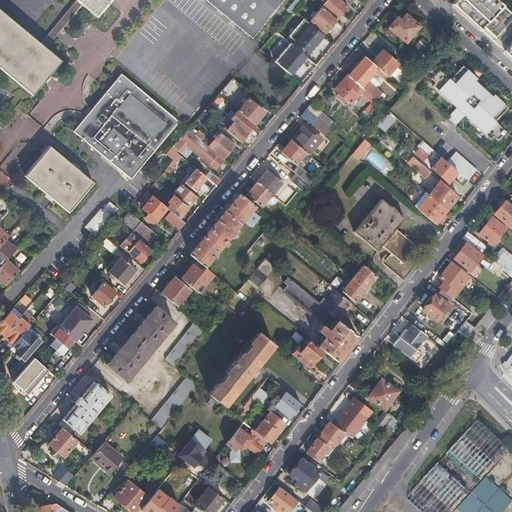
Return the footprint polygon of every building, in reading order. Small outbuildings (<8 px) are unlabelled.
[(76,0),(78,1),(82,5),(97,18),(111,0),(76,0)] [(284,0),(204,0),(252,40),(284,0)] [(297,0),(288,10),(292,14),(303,2),(304,1),(302,0),(297,0)] [(307,19),(324,33),(336,19),(321,7),(312,0),(304,0),(304,1),(303,2),(312,9),(315,6),(317,8),(319,9),(315,13),(314,12),(307,19)] [(336,19),(347,6),(340,0),(321,0),(325,2),(321,7),(336,19)] [(452,0),(450,4),(511,60),(511,14),(511,15),(494,0),(452,0)] [(42,43),(46,47),(82,5),(78,1),(42,43)] [(42,43),(0,7),(0,67),(32,95),(62,60),(46,47),(42,43)] [(388,28),(405,41),(418,26),(405,15),(400,21),(396,18),(388,28)] [(278,30),(282,33),(283,34),(292,25),(287,20),(278,30)] [(297,43),(308,52),(322,35),(311,27),(297,43)] [(401,47),(405,41),(388,28),(384,33),(401,47)] [(275,42),(280,35),(276,32),(270,38),(275,42)] [(414,44),(420,49),(426,42),(420,37),(414,44)] [(275,58),(291,72),(302,59),(286,46),(275,58)] [(381,71),(386,76),(397,63),(380,49),(369,61),(377,68),(381,71)] [(375,71),(377,68),(369,61),(364,57),(347,75),(361,87),(367,80),(375,71)] [(446,117),(452,122),(460,113),(463,116),(463,115),(489,139),(492,136),(497,140),(505,131),(494,121),(507,107),(499,100),(493,94),(491,96),(482,89),(474,81),(476,79),(469,73),(462,66),(449,79),(438,69),(430,78),(435,82),(432,86),(455,107),(446,117)] [(179,122),(120,74),(73,132),(131,179),(179,122)] [(360,93),(363,89),(361,87),(347,75),(334,90),(351,104),(360,93)] [(476,79),(474,81),(491,96),(493,94),(476,79)] [(382,93),(367,80),(361,87),(363,89),(376,101),(382,93)] [(376,101),(363,89),(360,93),(374,105),(377,102),(376,101)] [(211,104),(215,107),(222,99),(218,95),(211,104)] [(237,111),(253,124),(263,112),(247,99),(237,111)] [(329,129),(329,130),(335,124),(310,103),(305,109),(329,129)] [(324,135),(329,129),(305,109),(300,116),(310,124),(311,124),(324,135)] [(230,111),(226,116),(245,133),(253,124),(237,111),(234,114),(230,111)] [(460,113),(452,122),(454,124),(463,116),(460,113)] [(245,133),(226,116),(223,120),(226,124),(223,128),(238,141),(245,133)] [(385,132),(392,123),(384,116),(377,126),(385,132)] [(305,152),(308,154),(321,139),(314,134),(312,136),(301,127),(291,140),(305,152)] [(194,133),(200,138),(204,134),(198,128),(194,133)] [(193,137),(197,140),(198,139),(188,130),(174,147),(180,152),(186,145),(188,147),(192,142),(190,140),(193,137)] [(207,146),(222,158),(233,145),(219,133),(207,146)] [(351,154),(356,158),(369,143),(363,139),(351,154)] [(222,161),(197,140),(192,146),(205,157),(203,159),(215,169),(222,161)] [(294,165),(305,152),(291,140),(280,153),(294,165)] [(447,182),(456,171),(445,162),(422,141),(417,146),(436,163),(431,168),(447,182)] [(92,184),(47,147),(22,178),(66,215),(92,184)] [(178,154),(171,148),(166,153),(173,159),(178,154)] [(378,174),(389,164),(373,148),(362,159),(378,174)] [(458,173),(466,180),(475,170),(455,151),(445,162),(456,171),(458,173)] [(183,157),(188,161),(192,157),(187,152),(183,157)] [(415,169),(425,177),(430,171),(420,163),(415,169)] [(296,174),(308,185),(314,178),(297,165),(292,171),(296,174)] [(184,182),(194,190),(205,177),(195,169),(184,182)] [(256,182),(271,195),(282,183),(266,169),(256,182)] [(452,179),(462,187),(467,181),(466,180),(458,173),(452,179)] [(208,180),(215,186),(220,180),(213,174),(208,180)] [(290,181),(302,192),(308,185),(296,174),(290,181)] [(429,194),(446,209),(457,196),(440,180),(429,193),(428,193),(428,194),(429,194)] [(245,195),(260,207),(264,202),(268,197),(274,202),(276,199),(271,195),(256,182),(245,195)] [(172,194),(187,207),(196,196),(180,183),(171,193),(172,194)] [(144,216),(153,224),(167,207),(166,207),(147,190),(144,192),(150,198),(141,208),(147,213),(144,216)] [(179,217),(187,207),(172,194),(167,201),(169,203),(166,207),(167,207),(171,211),(179,217)] [(254,214),(257,209),(238,194),(188,254),(204,267),(224,242),(228,245),(230,243),(226,240),(229,237),(231,238),(235,233),(236,234),(238,232),(235,229),(242,220),(249,226),(257,216),(254,214)] [(417,209),(435,224),(446,209),(429,194),(417,209)] [(510,227),(511,224),(511,197),(506,202),(504,200),(493,213),(510,227)] [(380,245),(403,263),(416,247),(394,229),(403,217),(397,212),(398,211),(391,205),(390,206),(380,198),(353,232),(375,251),(380,245)] [(85,228),(96,236),(117,208),(107,200),(85,228)] [(119,222),(148,247),(158,235),(129,210),(119,222)] [(165,217),(179,229),(185,223),(179,217),(171,211),(165,217)] [(477,234),(491,245),(505,228),(491,216),(477,234)] [(237,253),(242,257),(268,225),(262,219),(239,246),(241,248),(237,253)] [(0,227),(0,243),(5,238),(8,235),(0,227)] [(461,238),(474,248),(479,241),(466,231),(461,238)] [(121,244),(140,261),(149,249),(130,233),(121,244)] [(101,242),(114,253),(119,248),(105,237),(101,242)] [(0,281),(4,285),(18,270),(8,260),(21,246),(18,243),(17,245),(12,241),(10,243),(5,238),(0,243),(0,281)] [(468,271),(480,256),(465,244),(453,259),(468,271)] [(500,268),(504,271),(511,277),(511,257),(500,248),(490,261),(500,268)] [(20,252),(15,259),(22,263),(26,257),(20,252)] [(108,272),(122,283),(135,268),(121,256),(108,272)] [(247,279),(257,287),(274,266),(264,258),(247,279)] [(439,289),(449,296),(451,298),(464,282),(466,284),(469,280),(468,277),(469,276),(450,262),(438,277),(443,281),(438,288),(439,289)] [(180,278),(196,292),(210,275),(206,271),(203,273),(192,264),(180,278)] [(351,278),(365,289),(376,276),(362,265),(351,278)] [(495,274),(499,277),(504,271),(500,268),(495,274)] [(175,306),(189,290),(173,276),(160,293),(175,306)] [(219,279),(235,293),(238,289),(222,276),(219,279)] [(319,321),(327,311),(320,304),(286,277),(282,282),(286,285),(282,290),(319,321)] [(340,291),(355,303),(365,289),(351,278),(340,291)] [(65,286),(71,290),(75,286),(70,281),(65,286)] [(91,295),(103,306),(115,292),(102,281),(91,295)] [(327,311),(338,319),(350,304),(333,289),(320,304),(327,311)] [(422,310),(435,321),(447,305),(444,302),(449,296),(439,289),(435,295),(434,294),(422,310)] [(20,299),(25,304),(30,299),(24,294),(20,299)] [(211,305),(220,312),(224,307),(216,300),(211,305)] [(58,326),(74,340),(91,318),(75,305),(58,326)] [(104,320),(108,314),(99,306),(97,306),(93,310),(104,320)] [(131,334),(150,350),(173,322),(154,306),(131,334)] [(0,332),(3,336),(18,319),(9,311),(0,321),(0,332)] [(12,345),(26,329),(29,325),(20,317),(18,319),(3,336),(12,345)] [(315,344),(336,361),(355,336),(335,320),(329,327),(330,328),(328,330),(321,324),(320,324),(317,322),(311,330),(317,334),(319,332),(323,336),(321,339),(320,338),(315,344)] [(174,367),(203,330),(199,326),(193,322),(163,358),(169,363),(174,367)] [(203,330),(203,331),(208,325),(203,322),(199,326),(203,330)] [(391,343),(409,357),(426,335),(411,324),(405,331),(403,328),(391,343)] [(10,347),(23,359),(39,340),(26,329),(12,345),(10,347)] [(207,393),(222,405),(272,344),(257,332),(248,342),(250,344),(246,348),(244,347),(219,378),(220,380),(217,384),(215,382),(207,393)] [(106,364),(125,380),(150,350),(131,334),(106,364)] [(303,363),(308,367),(312,362),(313,362),(315,360),(315,361),(321,354),(320,353),(322,351),(307,340),(300,349),(297,346),(291,353),(297,357),(304,362),(303,363)] [(40,395),(55,377),(33,358),(10,385),(29,400),(36,391),(40,395)] [(149,420),(160,429),(196,384),(186,376),(149,420)] [(264,380),(273,388),(276,385),(267,377),(264,380)] [(368,396),(384,408),(396,391),(380,379),(368,396)] [(58,424),(68,433),(71,429),(77,433),(109,396),(92,382),(79,398),(78,398),(74,403),(74,404),(58,424)] [(242,407),(248,412),(254,405),(261,396),(255,391),(242,407)] [(273,405),(288,417),(300,404),(284,391),(273,405)] [(330,423),(343,433),(349,438),(370,411),(353,397),(337,418),(335,417),(330,423)] [(395,419),(404,427),(413,416),(403,408),(395,419)] [(382,428),(391,417),(382,410),(374,422),(382,428)] [(263,438),(268,443),(284,424),(269,411),(253,431),(263,438)] [(238,418),(241,421),(246,415),(243,412),(238,418)] [(319,434),(332,444),(333,445),(343,433),(330,423),(328,421),(318,434),(319,434)] [(47,443),(62,456),(76,440),(60,427),(47,443)] [(259,444),(263,438),(253,431),(251,428),(246,434),(237,427),(224,443),(233,450),(236,446),(238,448),(243,447),(245,445),(255,453),(261,446),(259,444)] [(190,464),(193,463),(198,458),(198,455),(197,454),(208,439),(196,430),(178,454),(190,464)] [(305,452),(317,461),(327,446),(329,448),(332,444),(319,434),(316,438),(305,452)] [(149,442),(154,445),(162,452),(168,445),(154,435),(149,442)] [(89,458),(108,474),(122,457),(103,441),(89,458)] [(145,447),(149,451),(154,445),(149,442),(145,447)] [(294,483),(304,491),(319,473),(300,459),(288,474),(297,480),(294,483)] [(57,481),(65,486),(74,476),(67,470),(57,481)] [(180,485),(188,491),(197,479),(190,473),(180,485)] [(112,496),(131,511),(136,511),(140,508),(142,505),(148,498),(126,479),(112,496)] [(195,506),(202,511),(208,511),(211,509),(212,510),(222,498),(207,486),(194,502),(197,504),(195,506)] [(274,510),(277,511),(287,511),(296,500),(278,487),(267,501),(276,508),(274,510)] [(311,511),(320,511),(308,502),(304,506),(311,511)] [(37,508),(38,511),(68,511),(55,503),(37,508)]
